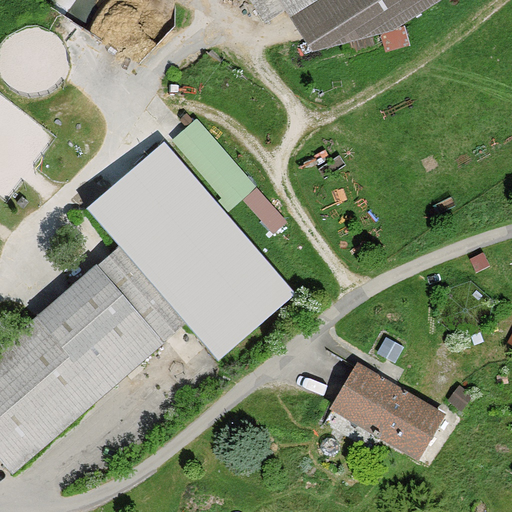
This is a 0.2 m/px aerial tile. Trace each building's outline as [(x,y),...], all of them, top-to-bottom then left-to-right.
[(315,1),(314,0),(253,0),(267,22),(286,10),(290,16),(294,14),(315,1)] [(430,0),(314,0),(315,1),(294,14),(315,47),(391,26),(430,0)] [(233,206),(245,196),(276,231),(290,218),(199,114),(173,137),(233,206)] [(295,296),(165,145),(88,211),(120,248),(0,351),(0,460),(13,475),(187,324),(220,362),(295,296)] [(443,417),(359,367),(339,401),(334,408),(420,458),(443,417)]
